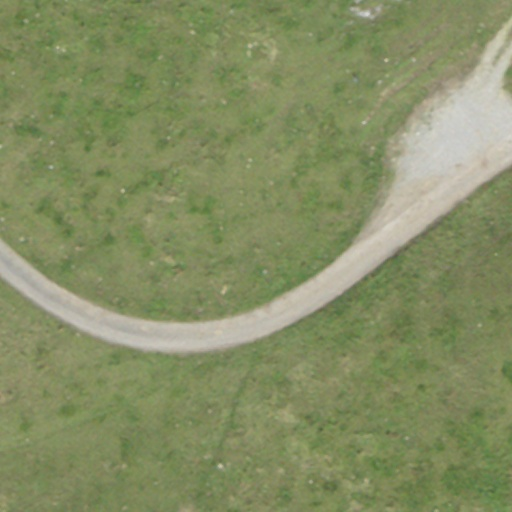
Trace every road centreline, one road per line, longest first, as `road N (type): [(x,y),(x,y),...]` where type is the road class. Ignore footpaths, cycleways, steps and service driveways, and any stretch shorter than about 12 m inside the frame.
road 1 (track): [(511,150),(292,312),(219,345)]
road 2 (track): [(219,345),(97,328),(0,255)]
road 3 (track): [(459,183),(488,86),(511,46)]
